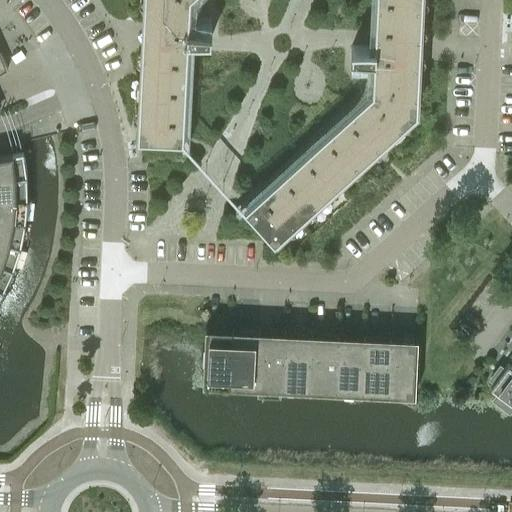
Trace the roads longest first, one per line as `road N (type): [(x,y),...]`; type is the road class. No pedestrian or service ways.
road 1 (residential): [(109,273),(354,279),(477,174)]
road 2 (residential): [(109,273),(100,470)]
road 3 (residential): [(97,99),(114,195),(109,273)]
road 4 (residential): [(477,174),(491,0)]
